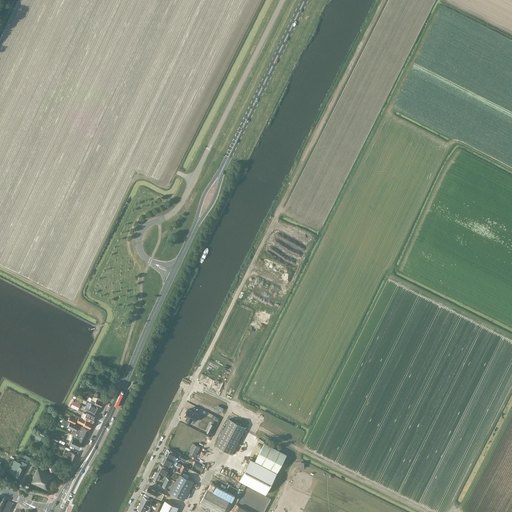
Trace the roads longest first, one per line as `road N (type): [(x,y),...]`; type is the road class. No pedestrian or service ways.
road 1 (track): [(190,386),(266,420),(292,446),(419,511)]
road 2 (track): [(382,0),(274,221)]
road 3 (primary): [(221,170),(304,0)]
road 4 (primary): [(95,443),(172,274)]
road 5 (unclassified): [(190,386),(274,221)]
road 6 (unclassified): [(172,274),(141,255),(138,238),(175,210),(207,149)]
road 7 (unclassified): [(282,0),(207,149)]
road 8 (residential): [(128,511),(190,386)]
